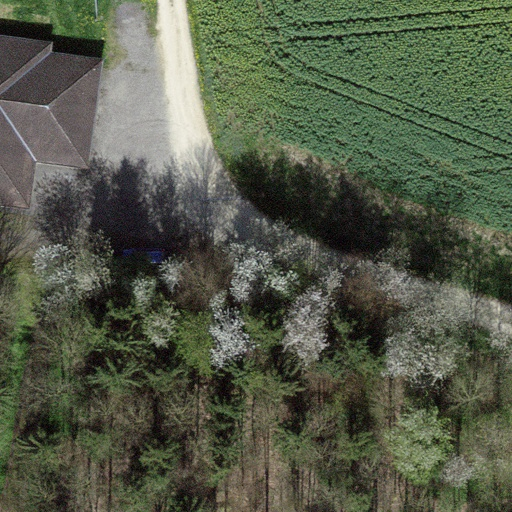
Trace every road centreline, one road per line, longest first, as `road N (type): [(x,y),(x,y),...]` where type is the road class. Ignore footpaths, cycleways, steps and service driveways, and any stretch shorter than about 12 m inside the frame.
road 1 (track): [(0,246),(66,250),(152,221),(236,229),(192,119),(172,0)]
road 2 (unclassified): [(236,229),(511,319)]
road 3 (track): [(66,250),(0,483)]
